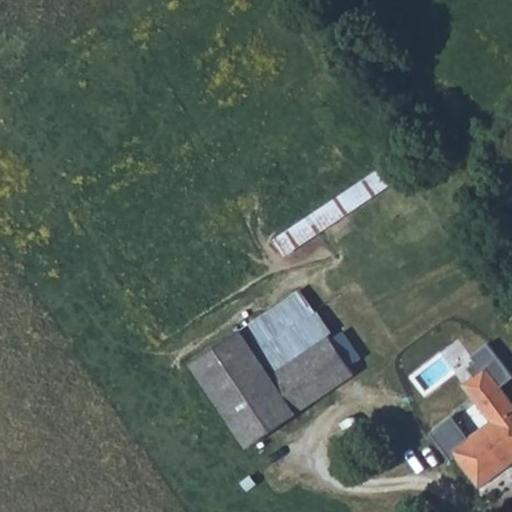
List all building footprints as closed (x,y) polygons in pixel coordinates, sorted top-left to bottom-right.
[(282,253),(413,165),(404,151),(272,239),(282,253)] [(235,314),(269,293),(254,270),(220,291),(235,314)] [(271,374),(329,335),(299,290),(241,330),(271,374)] [(192,363),(248,446),(355,373),(349,364),(360,356),(344,331),(332,339),(329,335),(271,374),(241,330),(192,363)] [(511,402),(500,386),(511,376),(511,374),(498,357),(464,383),(479,402),(492,421),(454,450),(480,485),(511,461),(511,402)]
